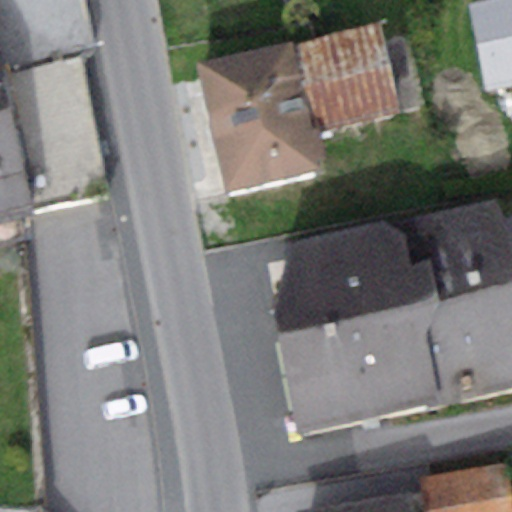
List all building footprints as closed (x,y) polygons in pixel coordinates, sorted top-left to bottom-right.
[(87,61),(75,0),(0,0),(0,88),(26,211),(108,196),(82,62),(87,61)] [(511,83),(511,8),(478,15),(492,87),(511,83)] [(422,106),(406,31),(376,37),(375,35),(204,72),(230,192),(315,174),(306,133),(393,114),(393,112),(422,106)] [(0,224),(28,219),(26,211),(0,88),(0,224)] [(511,288),(504,286),(489,217),(435,227),(430,244),(388,252),(378,239),(298,256),(296,306),(279,321),(304,432),(511,389),(511,288)] [(0,244),(0,348),(22,349),(13,244),(0,244)] [(0,509),(35,511),(22,349),(0,348),(0,509)] [(434,511),(503,511),(499,478),(431,488),(434,511)]
